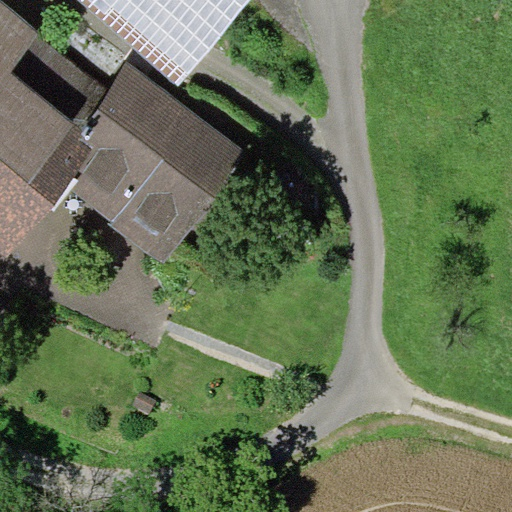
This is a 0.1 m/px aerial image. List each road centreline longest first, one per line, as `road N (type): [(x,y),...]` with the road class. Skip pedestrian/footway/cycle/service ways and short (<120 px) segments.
road 1 (track): [(0,448),(69,485),(250,461),(375,373),(511,426)]
road 2 (track): [(375,373),(373,191),(333,0)]
